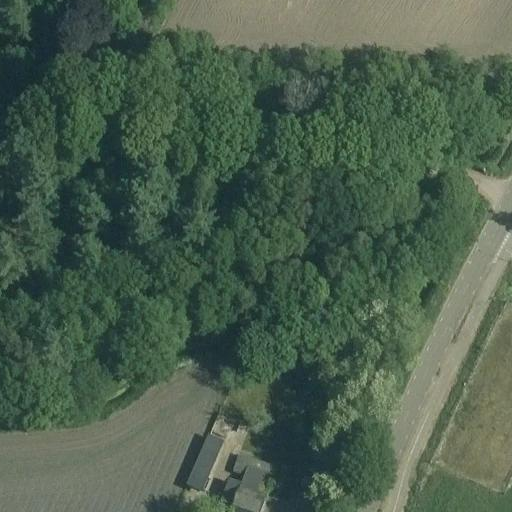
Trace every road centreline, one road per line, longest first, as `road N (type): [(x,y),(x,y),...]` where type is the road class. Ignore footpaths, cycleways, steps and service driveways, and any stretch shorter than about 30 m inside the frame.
road 1 (track): [(511,198),(437,170),(0,119)]
road 2 (tertiary): [(365,511),(495,230)]
